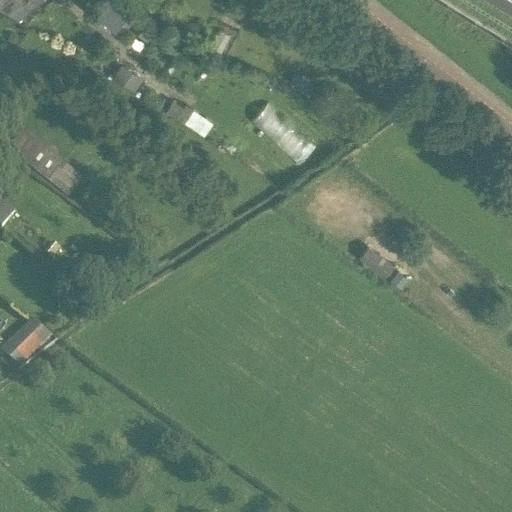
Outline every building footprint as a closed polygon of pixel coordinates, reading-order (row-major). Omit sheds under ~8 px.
[(113,0),(99,0),(89,10),(106,27),(123,10),(113,0)] [(131,89),(140,77),(119,62),(110,73),(131,89)] [(293,73),(289,78),(310,94),(314,88),(293,73)] [(183,106),(172,99),(165,111),(184,123),(193,109),(185,104),(183,106)] [(299,162),(315,144),(268,100),(252,119),(299,162)] [(25,130),(10,150),(71,196),(86,177),(44,146),(45,145),(25,130)] [(0,205),(0,226),(1,228),(15,214),(2,203),(0,205)] [(366,248),(359,258),(385,277),(392,268),(366,248)] [(19,368),(52,338),(33,322),(1,353),(19,368)] [(151,406),(170,420),(179,409),(160,395),(151,406)]
